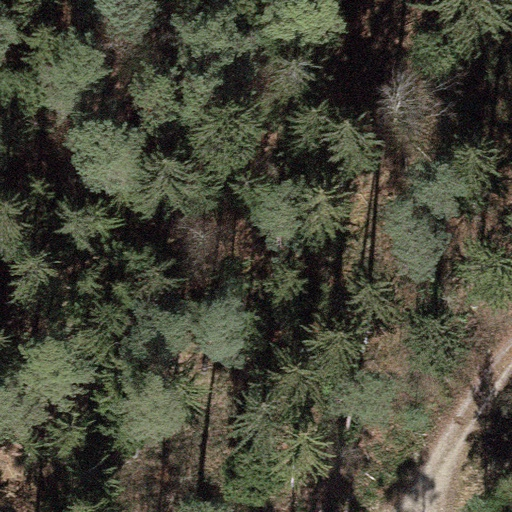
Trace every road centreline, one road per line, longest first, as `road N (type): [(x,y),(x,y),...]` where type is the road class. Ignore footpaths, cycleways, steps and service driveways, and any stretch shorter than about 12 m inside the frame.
road 1 (track): [(228,0),(102,165),(25,184),(0,181)]
road 2 (track): [(511,356),(430,511)]
